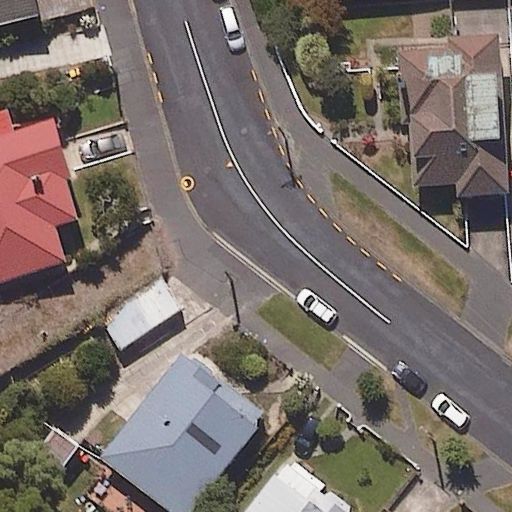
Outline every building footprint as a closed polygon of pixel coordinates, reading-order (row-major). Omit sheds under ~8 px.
[(0,0),(0,31),(48,22),(43,0),(0,0)] [(511,48),(510,0),(451,0),(453,46),(408,48),(411,126),(422,126),(425,192),(467,190),(467,203),(511,201),(511,48)] [(21,137),(15,114),(0,118),(0,287),(75,269),(67,237),(91,231),(65,125),(21,137)] [(186,313),(163,275),(100,313),(123,351),(186,313)] [(191,355),(106,463),(172,511),(202,511),(275,421),(191,355)] [(358,511),(295,461),(254,511),(358,511)]
